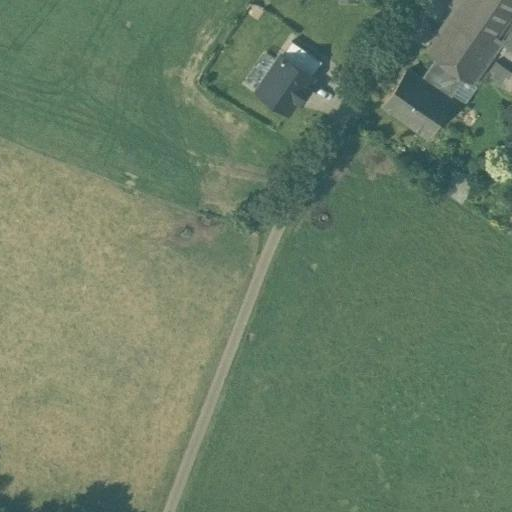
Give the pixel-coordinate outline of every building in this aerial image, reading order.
[(511,0),(443,0),(442,3),(453,10),(425,50),(435,57),(463,77),(472,83),(502,40),(502,39),(511,23),(511,0)] [(511,23),(502,39),(502,40),(511,46),(511,23)] [(312,77),(281,55),(278,60),(257,91),(288,112),(296,99),(299,101),(308,88),(305,87),(312,77)] [(463,77),(435,57),(419,79),(448,99),(463,77)] [(511,96),(511,72),(496,61),(484,78),(511,97),(511,96)] [(419,79),(407,70),(383,104),(427,135),(450,101),(448,99),(419,79)]
